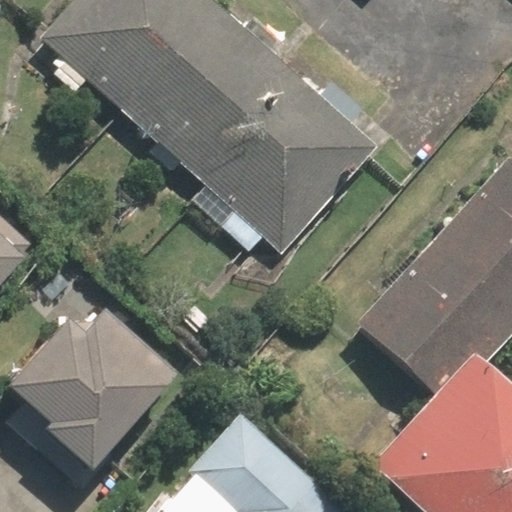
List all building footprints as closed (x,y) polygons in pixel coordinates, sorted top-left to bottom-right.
[(376,157),(195,0),(72,0),(30,48),(280,266),(376,157)] [(406,511),(511,511),(511,408),(475,376),(511,334),(511,188),(492,170),(343,334),(423,406),(363,473),(406,511)] [(0,280),(24,251),(0,230),(0,280)] [(63,322),(0,393),(0,402),(37,435),(33,440),(80,481),(152,399),(151,398),(169,378),(100,313),(80,337),(63,322)] [(178,480),(212,511),(324,511),(296,486),(230,425),(178,480)]
